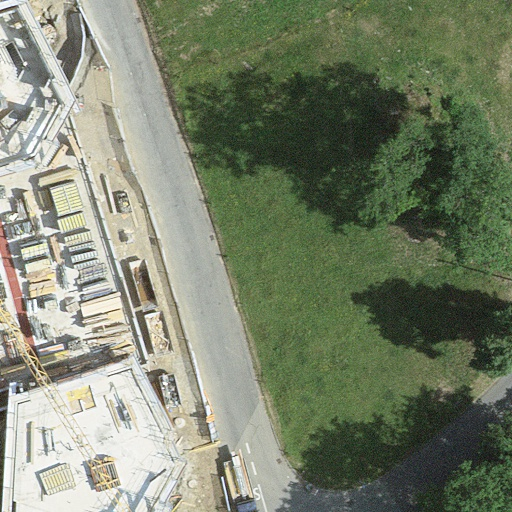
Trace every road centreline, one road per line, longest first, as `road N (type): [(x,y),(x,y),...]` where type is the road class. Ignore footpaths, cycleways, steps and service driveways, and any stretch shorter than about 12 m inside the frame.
road 1 (unclassified): [(274,511),(106,0)]
road 2 (tertiary): [(511,410),(394,511)]
